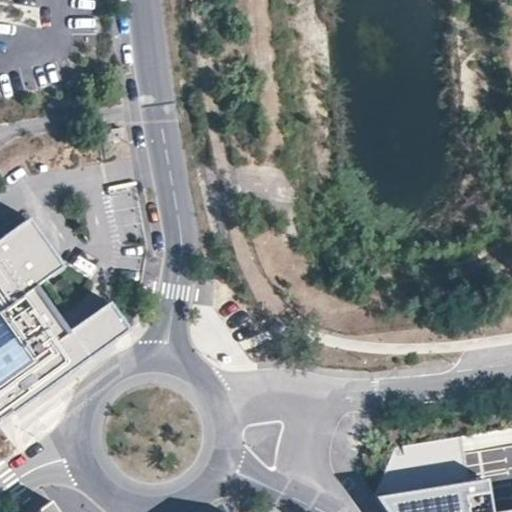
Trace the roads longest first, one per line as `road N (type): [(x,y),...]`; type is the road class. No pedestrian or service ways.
road 1 (residential): [(178,289),(181,227),(147,0)]
road 2 (residential): [(141,361),(110,373),(88,398),(82,450)]
